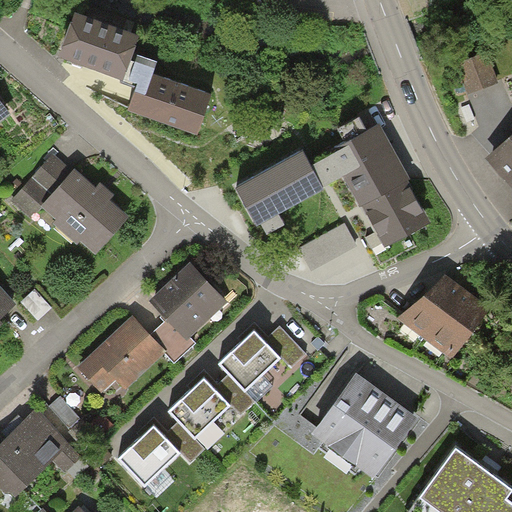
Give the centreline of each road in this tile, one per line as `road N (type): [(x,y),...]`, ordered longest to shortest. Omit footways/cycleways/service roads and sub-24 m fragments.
road 1 (residential): [(0,390),(191,215)]
road 2 (residential): [(191,215),(0,41)]
road 3 (secondary): [(380,0),(442,153),(490,224)]
road 4 (residential): [(511,423),(322,298)]
road 5 (residential): [(490,224),(413,271),(322,298)]
road 6 (residential): [(322,298),(282,285),(191,215)]
